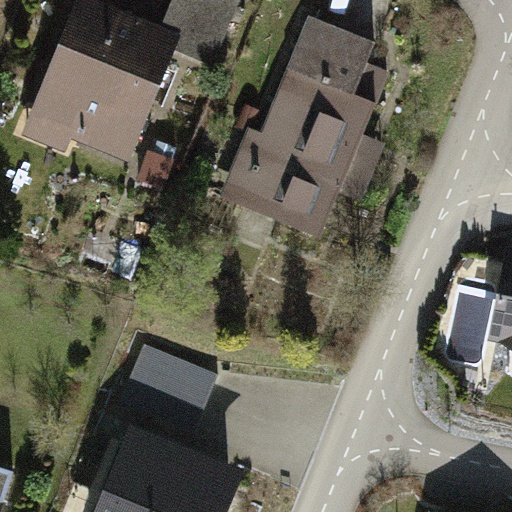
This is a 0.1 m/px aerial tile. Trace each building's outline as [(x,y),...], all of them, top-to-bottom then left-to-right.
[(172,0),(162,27),(91,0),(79,0),(27,134),(74,152),(78,142),(135,165),(180,50),(213,62),(236,3),(228,0),(172,0)] [(380,45),(310,17),(263,131),(252,127),(222,200),(326,242),(344,198),(361,205),(385,146),(361,136),(387,72),(372,66),(380,45)] [(511,246),(508,246),(492,339),(508,345),(511,347),(511,246)] [(150,343),(125,399),(201,433),(225,377),(150,343)] [(235,511),(247,483),(130,438),(101,511),(235,511)]
